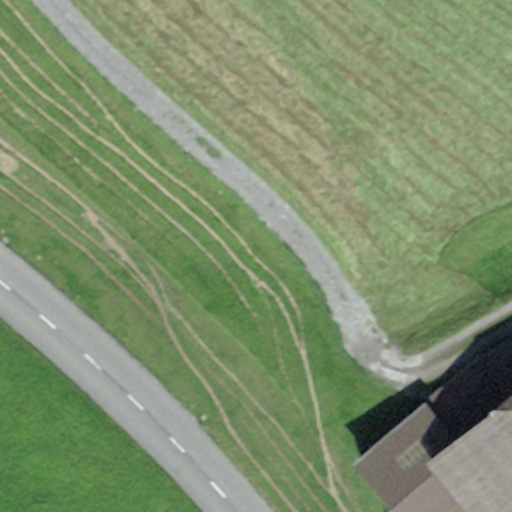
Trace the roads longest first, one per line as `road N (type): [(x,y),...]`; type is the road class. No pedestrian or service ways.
road 1 (track): [(511,318),(389,374),(35,0)]
road 2 (unclassified): [(0,282),(103,371),(236,511)]
